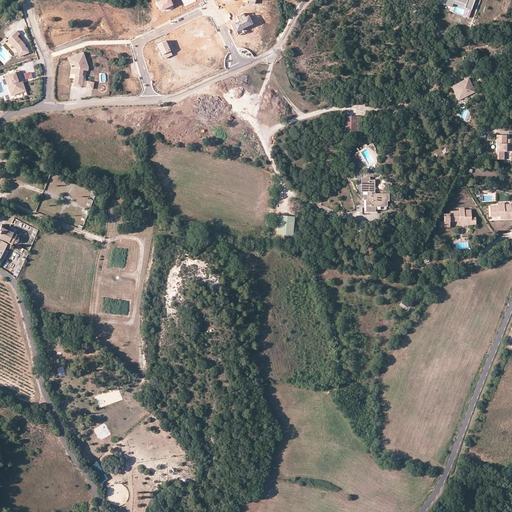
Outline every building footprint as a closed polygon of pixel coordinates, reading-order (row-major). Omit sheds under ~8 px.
[(159,0),(156,2),(160,11),(173,5),(170,0),(159,0)] [(471,9),(474,0),(444,0),(444,4),(452,6),(453,3),(453,0),(454,0),(466,4),(464,7),(471,9)] [(232,24),(236,31),(242,29),(252,24),(248,15),(245,16),(243,13),(236,17),(238,21),(232,24)] [(7,40),(16,49),(19,57),(29,53),(27,47),(26,48),(25,44),(17,36),(20,34),(17,30),(7,40)] [(165,41),(157,45),(164,59),(172,55),(165,41)] [(73,63),(75,68),(74,75),(75,75),(73,86),(80,88),(83,73),(82,73),(82,70),(83,70),(88,71),(88,68),(83,53),(73,57),(75,62),(73,63)] [(19,70),(3,75),(7,85),(11,84),(15,95),(26,91),(19,70)] [(32,70),(24,73),(26,78),(34,75),(32,70)] [(475,90),(468,77),(451,85),(458,99),(475,90)] [(11,84),(7,85),(11,96),(15,95),(11,84)] [(357,116),(346,116),(346,131),(357,131),(357,128),(357,116)] [(506,134),(496,134),(496,150),(496,152),(492,152),(492,159),(504,159),(504,150),(509,150),(509,142),(506,142),(506,138),(506,134)] [(362,190),(367,190),(371,190),(374,190),(373,180),(367,180),(367,177),(361,177),(362,190)] [(371,195),(367,195),(367,198),(366,198),(366,208),(366,211),(373,211),(373,205),(385,205),(385,201),(388,201),(388,193),(375,193),(375,195),(371,195)] [(511,206),(504,206),(504,202),(497,202),(497,205),(489,205),(490,215),(500,215),(504,215),(504,217),(511,217),(511,218),(511,217),(511,210),(511,211),(511,206)] [(464,213),(464,210),(464,207),(459,207),(459,211),(450,211),(450,213),(450,220),(459,220),(464,220),(464,224),(476,223),(476,216),(471,216),(471,212),(464,213)] [(450,226),(450,220),(450,213),(444,213),(444,221),(439,221),(439,226),(444,226),(450,226)] [(293,235),(294,216),(278,215),(277,234),(293,235)] [(15,245),(17,245),(19,243),(20,241),(20,240),(20,239),(18,237),(15,234),(9,231),(8,230),(1,227),(0,229),(0,238),(1,239),(8,244),(13,245),(15,245)] [(0,257),(6,247),(8,244),(1,239),(0,239),(0,257)] [(401,302),(399,305),(408,311),(410,308),(401,302)] [(97,461),(90,466),(101,483),(108,478),(97,461)]
